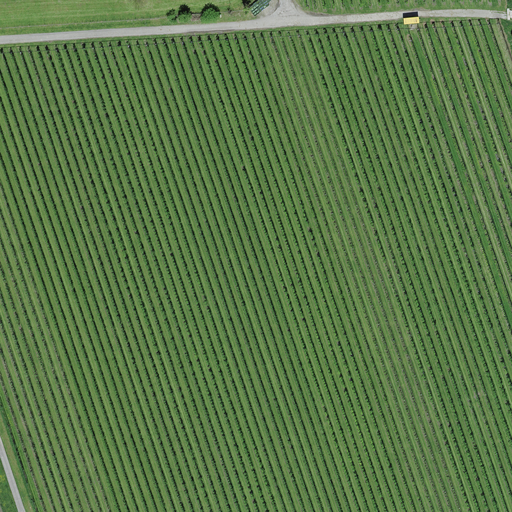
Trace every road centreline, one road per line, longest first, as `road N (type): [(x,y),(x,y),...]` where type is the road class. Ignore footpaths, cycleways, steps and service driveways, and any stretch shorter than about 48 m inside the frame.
road 1 (unclassified): [(0,45),(291,24)]
road 2 (unclassified): [(291,24),(501,14)]
